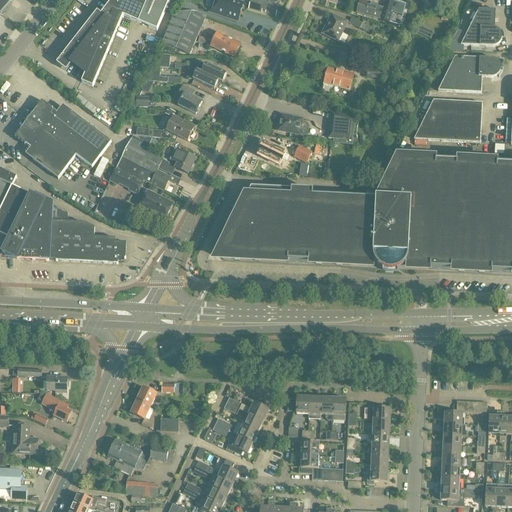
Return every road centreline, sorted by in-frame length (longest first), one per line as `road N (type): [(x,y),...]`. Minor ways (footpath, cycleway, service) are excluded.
road 1 (residential): [(169,262),(300,0)]
road 2 (tertiary): [(139,326),(421,332)]
road 3 (tertiary): [(422,314),(216,312)]
road 4 (residential): [(414,505),(356,502),(333,488),(254,485)]
road 5 (unknown): [(24,42),(102,91),(132,34)]
road 6 (tertiary): [(51,511),(114,375)]
road 7 (tertiary): [(148,308),(0,300)]
